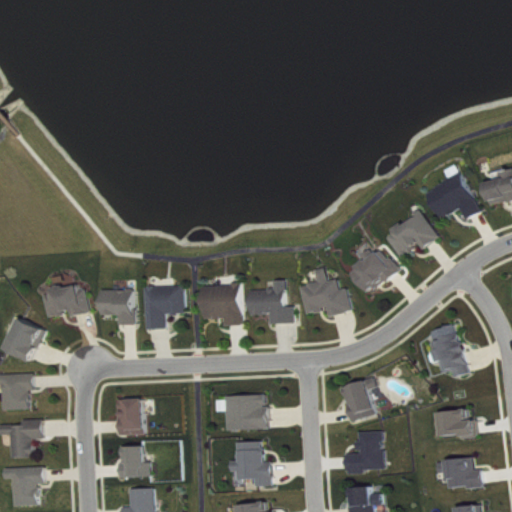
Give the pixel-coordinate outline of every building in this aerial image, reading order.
[(511,172),(510,173),(511,179),(496,184),(503,207),(511,204),(511,172)] [(477,220),(492,213),(473,174),(438,191),(452,219),(472,210),(477,220)] [(451,238),(432,211),(397,236),(412,258),(430,245),(434,250),(451,238)] [(411,271),(393,249),(385,255),(383,253),(360,271),(379,295),(411,271)] [(363,312),(358,288),(351,290),(349,279),(340,281),(337,268),(327,270),(330,283),(312,286),(318,314),(339,310),(340,317),(363,312)] [(307,323),(306,306),(298,307),(297,280),(285,281),(285,290),(262,290),(263,315),(282,315),(282,324),(307,323)] [(102,313),(97,285),(55,293),(60,318),(82,313),(82,316),(102,313)] [(215,286),(216,320),(235,319),(236,326),(255,326),(254,285),(215,286)] [(196,286),(157,287),(159,330),(178,329),(177,315),(197,314),(196,286)] [(146,325),(146,290),(113,290),(114,315),(130,315),(130,325),(146,325)] [(58,330),(32,319),(18,350),(45,361),(58,330)] [(479,374),(467,325),(442,331),(452,374),(463,372),(464,378),(479,374)] [(42,410),(41,391),(46,391),(46,374),(13,375),(14,411),(42,410)] [(388,415),(381,390),(388,388),(386,379),(354,388),(364,421),(388,415)] [(280,430),(279,395),(238,397),(239,431),(280,430)] [(129,400),(131,436),(156,435),(155,399),(129,400)] [(450,413),(452,438),(488,434),(486,419),(479,420),(478,409),(450,413)] [(45,458),(44,440),(54,440),(54,419),(34,420),(34,425),(11,426),(12,436),(22,435),(23,459),(45,458)] [(357,454),(358,473),(396,471),(394,432),(369,433),(370,454),(357,454)] [(284,486),(283,462),(275,463),(275,442),(248,442),(249,461),(242,461),(242,472),(248,471),(249,480),(266,479),(266,486),(284,486)] [(156,446),(132,447),(133,477),(161,477),(161,462),(156,463),(156,446)] [(460,490),(494,486),(492,469),(485,470),(484,458),(448,462),(449,473),(458,472),(460,490)] [(25,507),(50,506),(49,485),(56,484),(56,468),(16,468),(16,479),(24,479),(25,507)] [(362,511),(386,511),(386,506),(394,505),(393,494),(383,494),(383,487),(362,488),(362,511)] [(132,511),(165,511),(165,489),(140,489),(141,507),(132,508),(132,511)] [(250,505),(250,511),(277,511),(277,503),(250,505)]
